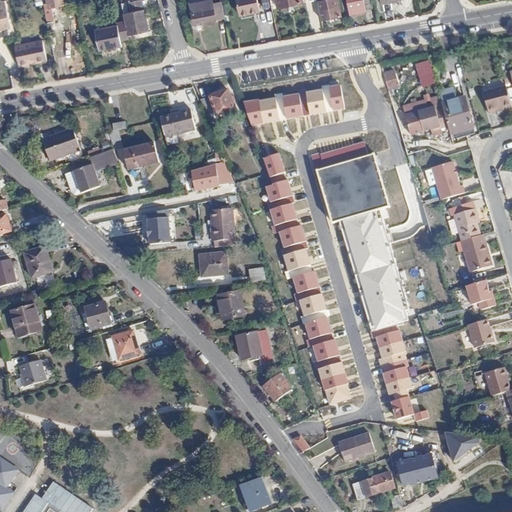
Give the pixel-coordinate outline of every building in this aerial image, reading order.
[(48,0),(42,0),(47,23),(54,21),(52,12),(51,7),(50,8),(48,0)] [(129,13),(123,15),(125,23),(127,36),(149,32),(144,10),(143,10),(141,0),(140,0),(126,3),(129,13)] [(260,12),(257,0),(236,0),(240,16),(260,12)] [(324,0),(318,1),(321,20),(341,16),(337,0),(324,0)] [(371,0),(347,0),(350,15),(366,12),(366,10),(373,8),(371,0)] [(0,29),(10,27),(6,7),(4,1),(0,1),(0,29)] [(194,25),(225,19),(221,2),(212,4),(213,9),(192,14),(194,25)] [(121,47),(120,42),(119,38),(127,36),(125,23),(116,25),(117,27),(95,31),(99,52),(121,47)] [(43,40),(15,46),(20,67),(30,64),(30,62),(34,61),(34,63),(47,60),(43,40)] [(416,63),(421,87),(436,84),(431,60),(416,63)] [(386,72),(389,88),(399,86),(397,71),(386,72)] [(440,91),(444,103),(457,99),(453,87),(440,91)] [(511,105),(507,87),(483,93),(489,114),(498,112),(497,109),(503,108),(511,105)] [(229,90),(201,100),(207,115),(216,112),(217,116),(220,115),(234,111),(236,109),(229,90)] [(415,104),(418,112),(436,106),(437,109),(444,107),(443,103),(440,95),(428,99),(427,95),(423,96),(424,101),(415,104)] [(450,126),(452,134),(456,133),(457,139),(476,134),(465,96),(457,99),(444,103),(443,103),(444,107),(450,126)] [(443,128),(450,126),(444,107),(437,109),(436,106),(418,112),(405,117),(412,136),(424,131),(434,128),(436,133),(444,131),(443,128)] [(183,126),(184,129),(194,126),(190,107),(161,114),(165,131),(183,126)] [(234,113),(234,111),(220,115),(221,119),(224,120),(233,117),(234,115),(234,113)] [(67,155),(81,151),(73,129),(42,140),(50,161),(67,155)] [(126,152),(131,172),(143,169),(161,163),(155,144),(126,152)] [(94,171),(119,163),(114,149),(89,158),(92,165),(65,174),(71,192),(76,195),(99,187),(94,171)] [(83,158),(81,151),(67,155),(69,162),(83,158)] [(372,154),(318,171),(333,223),(390,206),(372,154)] [(440,200),(465,193),(463,186),(461,187),(453,162),(431,168),(436,185),(440,200)] [(219,186),(216,163),(192,171),(196,191),(219,186)] [(436,185),(431,168),(424,171),(429,186),(436,185)] [(298,190),(304,189),(299,174),(294,176),(298,190)] [(0,211),(8,210),(6,201),(0,202),(0,211)] [(212,247),(234,245),(230,205),(209,206),(210,216),(211,229),(209,229),(210,238),(212,238),(212,247)] [(478,208),(474,210),(478,224),(482,223),(478,208)] [(148,238),(149,245),(170,242),(168,216),(167,209),(146,213),(147,220),(147,227),(146,227),(146,238),(148,238)] [(454,215),(461,241),(466,239),(482,235),(478,224),(474,210),(454,215)] [(0,234),(12,231),(7,215),(0,217),(0,234)] [(358,224),(360,228),(376,223),(375,219),(358,224)] [(489,251),(484,234),(482,235),(466,239),(469,249),(464,251),(470,272),(493,265),(491,257),(490,258),(488,252),(489,251)] [(32,278),(53,272),(46,247),(25,253),(32,278)] [(202,277),(228,274),(226,252),(200,254),(202,277)] [(14,261),(13,258),(0,260),(0,286),(20,281),(15,267),(19,266),(17,261),(14,261)] [(250,271),(252,282),(265,280),(263,269),(250,271)] [(492,291),(489,280),(470,285),(476,305),(484,302),(485,310),(498,306),(496,298),(494,299),(492,291)] [(222,319),(245,316),(241,291),(218,295),(222,319)] [(92,330),(112,325),(106,302),(86,308),(92,330)] [(42,331),(35,304),(11,311),(19,338),(42,331)] [(489,319),(470,324),(477,348),(496,342),(489,319)] [(261,365),(274,362),(266,330),(236,337),(242,360),(258,356),(261,365)] [(113,340),(118,358),(119,360),(140,353),(133,331),(112,337),(113,340)] [(414,333),(371,345),(389,407),(432,394),(414,333)] [(112,360),(118,358),(113,340),(107,342),(112,360)] [(66,345),(52,349),(54,358),(69,353),(66,345)] [(26,387),(46,381),(40,361),(20,367),(26,387)] [(487,372),(495,395),(508,391),(511,389),(511,383),(507,366),(487,372)] [(276,402),(292,389),(280,373),(263,386),(276,402)] [(480,429),(448,433),(451,455),(483,451),(480,429)] [(377,454),(371,435),(341,444),(346,464),(377,454)] [(436,473),(431,454),(398,462),(404,486),(421,482),(420,477),(436,473)] [(0,510),(1,511),(14,494),(6,488),(18,471),(0,459),(0,510)] [(358,500),(396,488),(391,472),(353,484),(358,500)] [(251,511),(272,504),(262,478),(241,486),(251,511)] [(394,510),(403,508),(400,495),(391,497),(394,510)]
